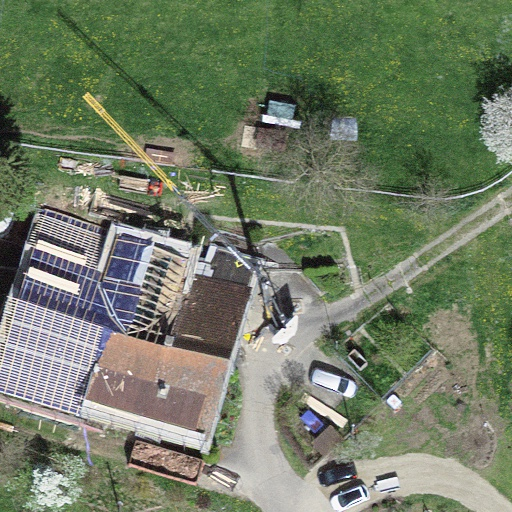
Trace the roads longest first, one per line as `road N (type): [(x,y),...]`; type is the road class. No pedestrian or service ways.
road 1 (track): [(476,228),(498,407),(469,461),(288,511)]
road 2 (track): [(511,196),(410,274),(285,344),(261,402)]
